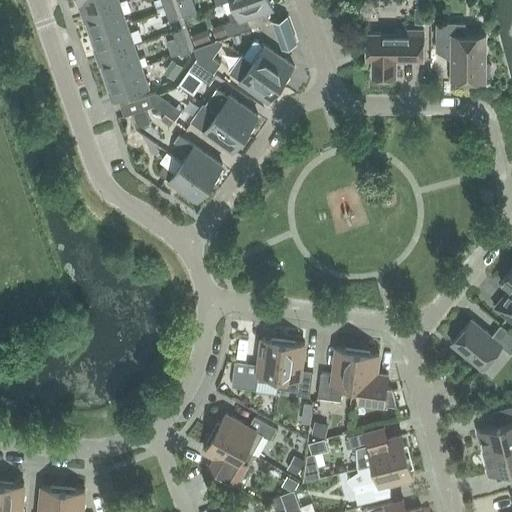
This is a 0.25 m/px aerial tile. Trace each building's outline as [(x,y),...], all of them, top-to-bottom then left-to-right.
[(78,0),(84,14),(119,2),(118,0),(78,0)] [(161,0),(165,10),(173,7),(170,0),(161,0)] [(230,0),(222,3),(226,14),(228,13),(231,21),(224,24),(229,36),(252,28),(249,16),(273,8),(270,0),(230,0)] [(91,36),(127,24),(119,2),(84,14),(91,36)] [(173,7),(165,10),(169,22),(178,19),(173,7)] [(274,22),(283,48),(296,43),(287,17),(274,22)] [(437,23),(436,52),(452,52),(452,79),(485,79),(485,77),(488,77),(491,74),(492,66),(489,63),(485,63),(486,36),(465,35),(465,23),(437,23)] [(99,57),(134,45),(127,24),(91,36),(99,57)] [(177,44),(185,41),(181,30),(173,32),(177,44)] [(368,34),(367,59),(373,59),(373,76),(396,76),(396,59),(423,59),(424,31),(395,30),(395,34),(368,34)] [(243,56),(253,63),(281,83),(294,65),(257,40),(254,41),(243,56)] [(185,41),(177,44),(181,56),(190,53),(185,41)] [(208,43),(194,48),(198,58),(196,60),(210,70),(213,72),(221,62),(213,56),(208,43)] [(106,79),(141,67),(134,45),(99,57),(106,79)] [(146,61),(151,77),(181,67),(176,52),(146,61)] [(281,83),(253,63),(243,56),(236,67),(245,73),(240,80),(269,101),(281,83)] [(210,84),(217,75),(213,72),(210,70),(196,60),(189,70),(210,84)] [(141,67),(106,79),(113,101),(149,89),(141,67)] [(217,112),(246,133),(258,115),(218,86),(205,104),(217,112)] [(151,94),(120,105),(124,116),(155,106),(151,94)] [(175,120),(182,111),(162,96),(155,106),(175,120)] [(217,112),(205,104),(203,103),(200,107),(190,121),(205,130),(233,151),(246,133),(217,112)] [(182,162),(210,183),(223,165),(179,134),(173,143),(188,154),(182,162)] [(198,200),(210,183),(182,162),(175,172),(164,165),(159,173),(198,200)] [(509,290),(495,307),(511,320),(511,269),(501,283),(509,290)] [(511,353),(511,352),(511,333),(501,325),(492,336),(472,319),(451,344),(482,369),(502,345),(511,353)] [(279,374),(284,341),(262,338),(259,364),(235,361),(232,386),(256,389),(258,380),(278,383),(279,375),(279,374)] [(284,341),(278,383),(293,385),(294,377),(299,378),(297,395),(310,397),(313,372),(301,370),(305,344),(284,341)] [(353,385),(358,351),(337,348),(333,374),(321,373),(318,398),(340,401),(342,384),(353,385)] [(358,351),(353,385),(359,386),(357,403),(384,406),(385,405),(396,406),(396,405),(392,389),(387,389),(389,372),(377,371),(379,353),(358,351)] [(483,453),(511,445),(511,405),(492,411),(496,425),(477,430),(483,453)] [(215,432),(246,449),(253,453),(263,435),(271,439),(277,428),(255,416),(249,426),(226,413),(215,432)] [(374,464),(408,455),(402,435),(388,438),(385,427),(349,436),(352,449),(356,448),(357,466),(358,468),(374,464)] [(253,453),(246,449),(215,432),(205,451),(215,457),(210,467),(245,486),(254,470),(248,463),(253,453)] [(511,445),(483,453),(489,475),(508,470),(511,485),(511,484),(511,445)] [(374,464),(358,468),(358,471),(366,481),(354,488),(358,503),(390,495),(387,483),(413,476),(408,455),(374,464)] [(0,511),(21,511),(24,484),(3,482),(0,509),(0,511)] [(61,511),(64,488),(42,486),(39,511),(61,511)] [(64,488),(61,511),(82,511),(85,490),(64,488)] [(301,511),(293,489),(280,494),(286,511),(301,511)] [(284,507),(279,495),(271,497),(275,510),(284,507)] [(407,511),(404,500),(368,509),(368,511),(422,511),(421,507),(407,511)]
